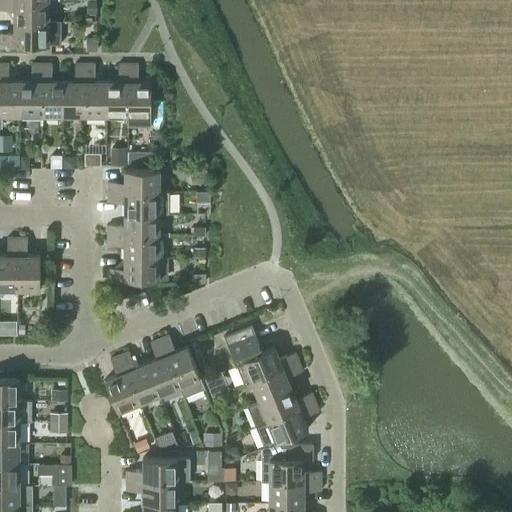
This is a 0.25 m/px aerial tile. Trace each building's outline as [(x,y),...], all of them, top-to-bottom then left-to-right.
[(49,19),(49,0),(0,0),(0,7),(15,8),(15,19),(49,19)] [(96,0),(87,0),(87,12),(97,12),(96,0)] [(49,19),(15,19),(15,30),(0,30),(0,42),(61,42),(61,19),(49,19)] [(0,112),(21,112),(21,78),(10,78),(10,61),(0,61),(0,112)] [(21,112),(42,113),(43,62),(32,62),(32,78),(21,78),(21,112)] [(42,113),(64,113),(64,78),(53,78),(53,62),(43,62),(42,113)] [(64,113),(86,113),(86,62),(76,62),(76,78),(64,78),(64,113)] [(86,113),(107,113),(107,79),(96,79),(96,62),(86,62),(86,113)] [(119,79),(107,79),(107,113),(129,113),(129,62),(119,62),(119,79)] [(139,62),(129,62),(129,113),(129,126),(151,125),(151,113),(151,79),(139,79),(139,62)] [(11,132),(0,132),(0,148),(11,148),(11,132)] [(127,145),(111,145),(111,162),(127,162),(127,145)] [(101,151),(85,151),(85,162),(101,162),(101,151)] [(8,153),(8,167),(11,167),(19,167),(19,153),(8,153)] [(61,153),(50,153),(50,166),(61,166),(61,153)] [(29,154),(20,154),(20,167),(29,167),(29,160),(29,157),(29,154)] [(70,155),(63,154),(63,167),(74,167),(75,161),(70,155)] [(108,179),(108,189),(159,189),(159,167),(125,167),(125,179),(108,179)] [(159,211),(159,189),(108,189),(108,199),(124,199),(124,211),(159,211)] [(210,190),(196,190),(196,202),(210,202),(210,190)] [(159,211),(124,211),(124,222),(107,223),(107,233),(159,232),(159,211)] [(205,225),(193,225),(193,234),(205,234),(205,225)] [(159,232),(107,233),(107,243),(125,243),(125,254),(167,254),(167,232),(159,232)] [(0,286),(17,287),(17,236),(6,236),(6,253),(0,252),(0,286)] [(27,237),(17,236),(17,287),(40,287),(40,252),(27,252),(27,237)] [(205,245),(192,245),(192,255),(205,254),(205,245)] [(167,278),(167,255),(167,254),(125,254),(125,266),(108,266),(108,277),(167,278)] [(193,272),(193,280),(205,281),(205,272),(193,272)] [(10,319),(0,318),(0,332),(10,333),(10,319)] [(243,383),(252,379),(251,379),(299,359),(295,350),(280,356),(275,345),(261,350),(251,323),(223,335),(243,383)] [(170,333),(161,337),(180,383),(179,383),(184,395),(205,386),(188,343),(177,348),(170,333)] [(160,391),(179,383),(180,383),(161,337),(151,341),(158,355),(147,360),(160,391)] [(140,400),(160,391),(147,360),(137,364),(130,349),(121,353),(140,400)] [(140,400),(121,353),(111,357),(117,372),(105,377),(118,409),(140,400)] [(252,379),(260,399),(292,386),(287,375),(303,369),(299,359),(251,379),(252,379)] [(221,368),(204,375),(212,394),(229,387),(221,368)] [(0,398),(20,399),(20,377),(0,376),(0,398)] [(249,404),(257,424),(315,399),(311,390),(296,396),(292,386),(260,399),(249,404)] [(67,387),(51,387),(51,398),(67,398),(67,387)] [(0,419),(20,419),(31,419),(31,399),(20,399),(0,398),(0,419)] [(257,424),(266,444),(290,434),(308,427),(304,415),(319,409),(315,399),(257,424)] [(49,411),(49,430),(66,429),(66,411),(49,411)] [(0,440),(19,441),(20,419),(0,419),(0,440)] [(196,428),(189,430),(193,442),(200,440),(196,428)] [(158,435),(158,437),(158,438),(159,439),(160,439),(160,440),(161,440),(163,440),(165,441),(169,441),(170,441),(172,440),(173,440),(174,440),(174,438),(173,434),(172,433),(171,431),(170,430),(168,430),(167,430),(165,432),(164,432),(163,432),(161,434),(160,434),(159,435),(158,435)] [(221,431),(203,431),(203,443),(221,443),(221,431)] [(262,479),(270,479),(321,479),(321,468),(304,468),(304,456),(290,456),(290,434),(266,444),(266,446),(262,447),(262,479)] [(0,461),(19,462),(28,462),(28,441),(19,441),(0,440),(0,461)] [(235,444),(226,448),(230,457),(239,453),(235,444)] [(127,468),(127,479),(178,479),(178,455),(144,455),(144,468),(127,468)] [(19,462),(0,461),(0,482),(19,483),(19,462)] [(223,467),(207,467),(207,479),(223,479),(223,467)] [(178,501),(178,479),(127,479),(127,490),(144,490),(143,501),(178,501)] [(270,479),(270,501),(304,501),(304,490),(321,490),(321,479),(270,479)] [(237,480),(225,480),(225,487),(225,492),(232,492),(237,488),(237,483),(236,481),(237,480)] [(0,503),(31,503),(31,483),(19,483),(0,482),(0,503)] [(221,511),(221,500),(208,500),(208,511),(221,511)] [(126,511),(177,511),(178,501),(143,501),(143,511),(127,511),(126,511)] [(235,501),(226,501),(226,511),(235,511),(235,501)] [(270,501),(269,511),(304,511),(304,501),(270,501)] [(0,511),(31,511),(31,503),(0,503),(0,511)]
